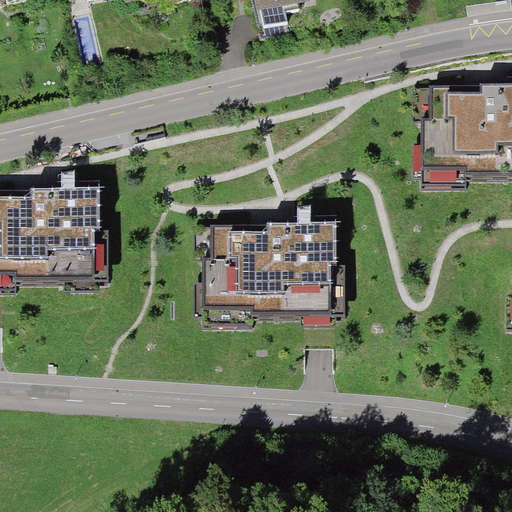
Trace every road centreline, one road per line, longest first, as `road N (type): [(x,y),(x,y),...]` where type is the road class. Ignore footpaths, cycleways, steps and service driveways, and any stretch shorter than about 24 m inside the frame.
road 1 (residential): [(0,149),(511,35)]
road 2 (residential): [(511,444),(410,424),(0,397)]
